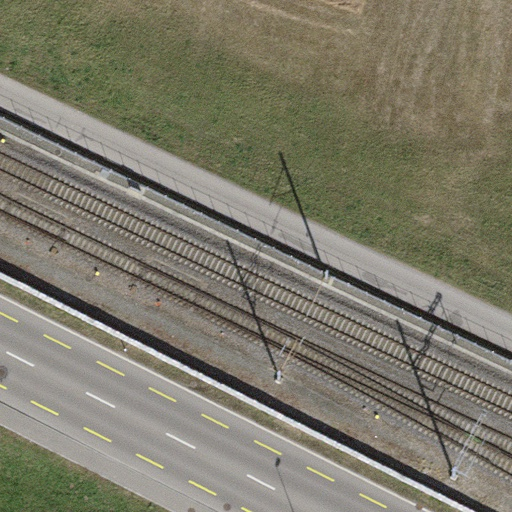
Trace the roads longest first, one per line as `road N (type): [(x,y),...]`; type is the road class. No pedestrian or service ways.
road 1 (unclassified): [(511,330),(0,90)]
road 2 (primary): [(0,353),(311,511)]
